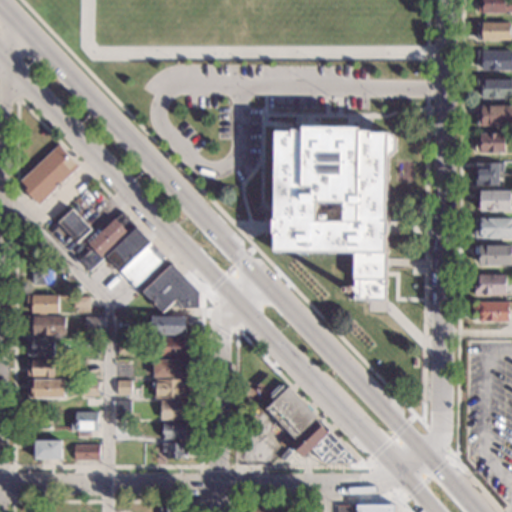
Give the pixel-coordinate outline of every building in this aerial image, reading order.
[(505,0),(505,2),(511,2),(511,12),(477,12),(477,2),(482,2),(482,0),(505,0)] [(510,40),(477,40),(477,23),(510,23),(510,40)] [(511,70),(481,70),(481,61),(476,61),(477,52),(511,52),(511,70)] [(511,99),(481,99),(481,88),(477,88),(477,80),(511,80),(511,99)] [(511,125),(476,125),(476,107),(511,107),(511,125)] [(361,130),(372,131),(372,132),(388,132),(388,134),(391,134),(396,139),(396,151),(390,156),(388,156),(388,221),(389,221),(389,236),(387,236),(385,301),(352,301),(353,253),(274,252),(274,234),(272,234),(272,225),(273,219),(275,219),(275,217),(276,131),(292,131),(292,130),(304,130),(304,126),(361,127),(361,130)] [(505,153),(475,152),(475,142),(480,143),(480,133),(505,134),(505,153)] [(79,166),(38,205),(24,190),(26,188),(20,181),(58,144),(79,166)] [(503,172),(499,172),(499,187),(475,186),(476,162),(503,163),(503,172)] [(511,211),(480,211),(480,200),(477,200),(477,192),(511,192),(511,211)] [(90,229),(76,243),(58,223),(72,209),(90,229)] [(134,225),(101,257),(103,259),(89,272),(78,260),(88,251),(85,248),(122,213),(134,225)] [(511,238),(475,238),(475,219),(511,219),(511,238)] [(165,257),(134,287),(106,257),(136,228),(165,257)] [(511,265),(479,265),(479,255),(474,255),(474,246),(511,246),(511,265)] [(53,285),(32,285),(32,265),(53,265),(53,285)] [(172,265),(198,293),(198,308),(184,308),(176,300),(162,313),(142,292),(172,265)] [(506,295),(474,295),(474,275),(506,275),(506,295)] [(80,286),(80,295),(65,295),(65,286),(80,286)] [(58,296),(58,313),(31,313),(31,306),(27,306),(27,296),(58,296)] [(89,312),(78,313),(78,308),(73,308),(73,297),(89,297),(89,312)] [(508,322),(478,322),(478,313),(475,313),(472,311),(472,306),(476,303),(478,303),(478,302),(508,302),(508,322)] [(65,336),(33,336),(33,326),(27,326),(27,317),(65,317),(65,336)] [(99,333),(84,332),(84,317),(99,317),(99,333)] [(190,325),(186,325),(186,335),(151,335),(151,317),(190,317),(190,325)] [(388,322),(383,329),(376,323),(381,317),(388,322)] [(53,357),(31,357),(31,356),(27,355),(27,339),(32,339),(32,338),(54,338),(53,357)] [(185,346),(189,346),(189,356),(160,356),(160,338),(185,338),(185,346)] [(100,347),(86,347),(86,339),(100,339),(100,347)] [(133,354),(117,354),(117,339),(132,339),(133,354)] [(54,378),(27,378),(27,360),(31,361),(31,359),(54,359),(54,378)] [(99,375),(83,375),(83,359),(100,359),(99,375)] [(185,367),(187,367),(187,378),(153,378),(153,360),(185,360),(185,367)] [(64,398),(27,398),(27,380),(64,380),(64,398)] [(189,399),(154,398),(154,380),(189,380),(189,399)] [(99,397),(82,397),(82,381),(99,381),(99,397)] [(132,395),(117,395),(117,381),(132,381),(132,395)] [(288,388),(316,417),(294,439),(293,437),(266,409),(288,388)] [(130,421),(116,421),(116,401),(130,401),(130,421)] [(188,421),(160,420),(161,401),(189,402),(188,421)] [(98,431),(71,430),(71,419),(75,419),(75,411),(98,412),(98,431)] [(327,432),(329,430),(358,461),(355,464),(324,463),(311,450),(302,458),(289,444),(315,420),(327,432)] [(186,440),(163,440),(163,423),(185,423),(186,440)] [(61,459),(34,459),(34,441),(61,441),(61,459)] [(183,452),(187,452),(187,459),(166,459),(166,453),(162,453),(162,443),(183,443),(183,452)] [(100,460),(74,460),(74,445),(100,445),(100,460)]
